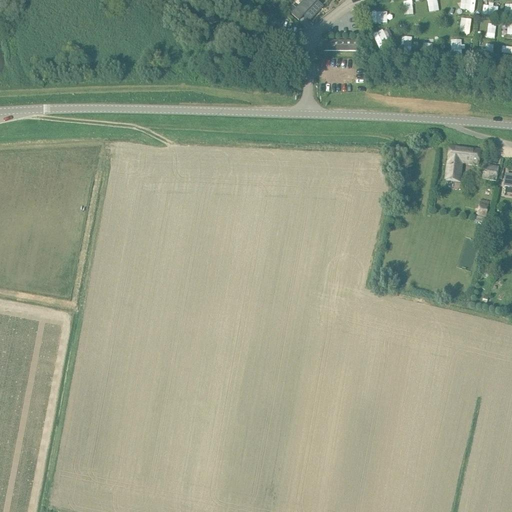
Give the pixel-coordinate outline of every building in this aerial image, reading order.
[(273,5),(271,8),(277,12),(278,10),(282,4),(283,2),(281,0),(276,0),(276,2),(273,5)] [(315,0),(305,0),(291,15),(298,22),(303,17),(310,22),(323,7),(317,2),(318,1),(315,0)] [(406,12),(416,11),(415,0),(405,1),(406,12)] [(426,0),(429,14),(442,12),(439,0),(426,0)] [(461,1),(461,11),(476,11),(477,2),(461,1)] [(373,23),(388,23),(388,12),(373,12),(373,23)] [(473,19),(459,19),(458,28),(473,28),(473,19)] [(462,55),(463,40),(450,40),(449,55),(462,55)] [(360,52),(360,41),(324,41),(324,51),(360,52)] [(471,160),(478,161),(480,151),(450,147),(449,158),(450,158),(449,166),(448,175),(460,177),(461,167),(462,160),(471,161),(471,160)] [(497,182),(499,168),(485,166),(482,179),(497,182)] [(417,179),(415,199),(422,200),(424,180),(417,179)] [(481,203),(479,215),(489,217),(491,205),(481,203)] [(479,239),(481,231),(468,228),(466,235),(479,239)]
